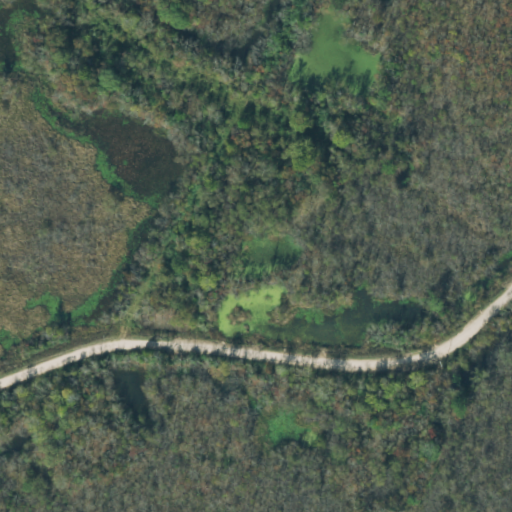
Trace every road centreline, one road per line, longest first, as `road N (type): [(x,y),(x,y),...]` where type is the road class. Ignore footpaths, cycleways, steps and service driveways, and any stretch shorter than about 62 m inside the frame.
road 1 (residential): [(284,0),(92,356),(38,361),(0,377)]
road 2 (residential): [(92,356),(441,347),(511,299)]
road 3 (residential): [(219,121),(52,0)]
